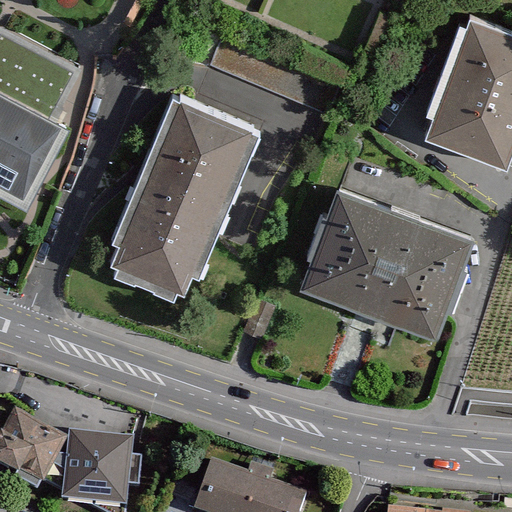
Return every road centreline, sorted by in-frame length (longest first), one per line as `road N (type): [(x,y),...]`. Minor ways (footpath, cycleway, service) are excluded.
road 1 (primary): [(30,335),(374,444),(511,460)]
road 2 (residential): [(30,335),(168,0)]
